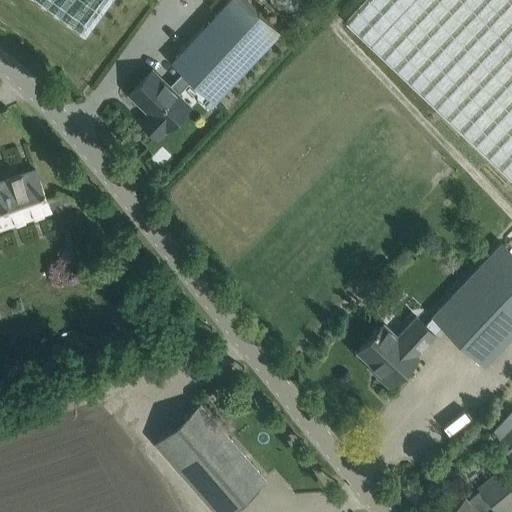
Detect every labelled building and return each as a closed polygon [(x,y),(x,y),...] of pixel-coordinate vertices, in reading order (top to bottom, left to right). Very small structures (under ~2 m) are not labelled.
[(37,0),(85,34),(109,0),(37,0)] [(246,0),(226,0),(170,60),(182,71),(168,86),(151,69),(129,92),(148,111),(140,120),(156,136),(164,127),(166,128),(189,105),(177,94),(191,79),(214,101),(280,31),(246,0)] [(511,0),(365,0),(346,21),(511,178),(511,0)] [(0,181),(0,225),(49,208),(35,169),(0,181)] [(511,252),(500,241),(432,314),(432,315),(424,324),(415,315),(397,335),(383,322),(376,329),(375,327),(372,330),(374,332),(356,350),(378,371),(376,374),(389,386),(418,355),(416,353),(442,324),(484,364),(511,333),(511,252)] [(225,511),(265,478),(199,402),(154,442),(214,511),(225,511)] [(511,426),(497,442),(511,455),(511,426)] [(464,495),(447,509),(449,511),(492,511),(497,508),(499,511),(511,500),(511,487),(499,471),(479,487),(480,488),(468,499),(464,495)] [(262,486),(256,497),(286,511),(305,511),(307,508),(262,486)]
